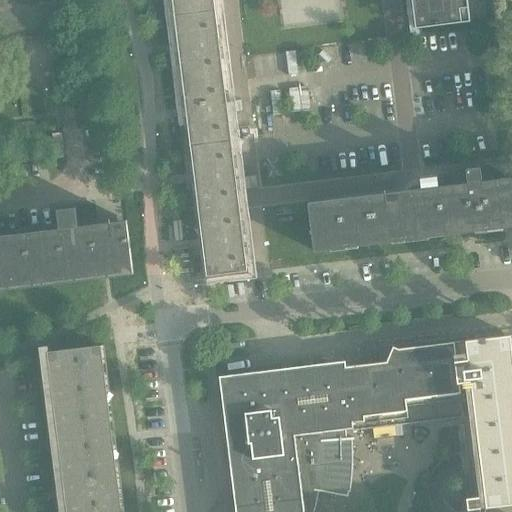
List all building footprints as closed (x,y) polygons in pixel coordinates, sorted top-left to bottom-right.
[(0,0),(0,41),(60,34),(55,0),(0,0)] [(174,15),(174,16),(216,10),(215,10),(214,0),(172,0),(174,15)] [(417,0),(420,28),(470,22),(467,0),(417,0)] [(182,80),(182,81),(224,75),(223,75),(215,11),(216,11),(216,10),(174,16),(182,80)] [(190,145),(190,146),(232,140),(232,139),(231,140),(223,76),(224,76),(224,75),(182,81),(185,101),(183,101),(183,106),(185,106),(190,145)] [(232,140),(190,146),(190,147),(198,210),(198,211),(240,206),(240,205),(239,205),(231,141),(232,141),(232,140)] [(308,203),(314,251),(315,251),(315,250),(485,229),(485,230),(487,230),(487,229),(501,227),(501,228),(504,228),(503,227),(511,225),(511,184),(499,186),(498,180),(487,172),(480,173),(480,168),(449,172),(451,191),(310,209),(309,203),(308,203)] [(61,235),(0,242),(0,287),(133,271),(127,227),(94,231),(91,206),(77,208),(58,210),(61,235)] [(240,206),(198,211),(198,212),(206,275),(206,277),(248,272),(247,270),(239,206),(240,206)] [(313,511),(315,506),(317,498),(318,492),(347,497),(348,492),(349,493),(351,484),(351,478),(352,472),(352,467),(352,455),(352,449),(351,440),(353,440),(353,438),(346,439),(345,429),(351,428),(352,431),(372,428),(373,440),(403,436),(401,425),(459,418),(462,417),(463,425),(457,426),(460,453),(460,454),(463,473),(463,474),(466,498),(467,510),(480,508),(485,507),(511,504),(511,352),(511,348),(511,347),(511,336),(510,337),(510,335),(467,340),(466,336),(439,339),(438,334),(373,342),(375,358),(370,359),(370,364),(355,366),(356,366),(345,367),(344,367),(334,363),(334,364),(332,369),(325,370),(323,370),(313,366),(312,366),(313,366),(311,372),(304,372),(301,372),(291,368),(291,369),(289,374),(282,375),(280,375),(270,371),(269,372),(268,377),(261,378),(261,377),(258,378),(251,379),(250,379),(250,374),(225,377),(225,378),(220,388),(221,388),(222,388),(227,390),(227,397),(227,399),(223,409),(224,410),(224,409),(229,411),(230,418),(230,420),(226,431),(227,431),(232,433),(233,440),(232,440),(233,443),(237,443),(236,445),(235,448),(235,451),(235,454),(233,454),(230,455),(231,463),(237,462),(239,467),(240,469),(241,472),(241,475),(240,478),(240,481),(239,483),(238,483),(238,485),(233,495),(235,495),(240,497),(240,504),(241,506),(238,511),(313,511)] [(124,511),(104,345),(47,352),(66,511),(124,511)]
